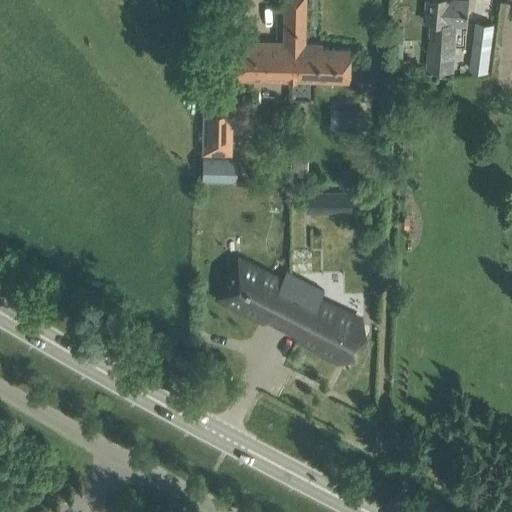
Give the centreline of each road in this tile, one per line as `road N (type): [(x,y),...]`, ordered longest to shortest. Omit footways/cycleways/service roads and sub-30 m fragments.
road 1 (secondary): [(363,511),(0,312)]
road 2 (unclassified): [(224,511),(0,390)]
